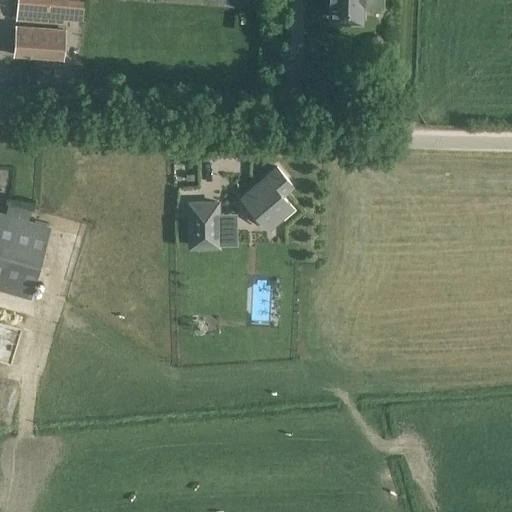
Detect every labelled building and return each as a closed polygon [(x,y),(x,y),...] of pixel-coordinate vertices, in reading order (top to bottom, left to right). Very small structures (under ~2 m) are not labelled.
[(68,0),(18,0),(17,19),(66,23),(68,0)] [(329,0),(328,15),(362,18),(362,0),(329,0)] [(66,29),(16,26),(14,55),(64,59),(66,29)] [(252,219),(256,221),(259,218),(267,227),(292,206),(282,195),(281,194),(292,184),(278,168),(277,167),(242,197),(248,205),(245,208),(246,212),(252,219)] [(221,247),(220,199),(187,200),(188,248),(221,247)] [(51,228),(0,213),(0,290),(31,299),(51,228)]
